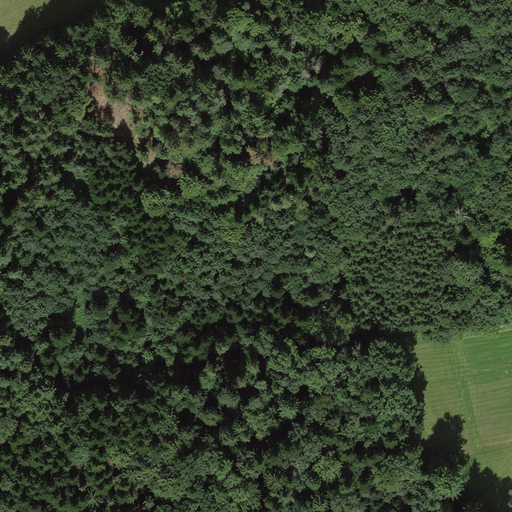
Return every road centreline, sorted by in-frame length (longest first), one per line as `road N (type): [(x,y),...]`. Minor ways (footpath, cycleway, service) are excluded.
road 1 (track): [(393,345),(230,341),(0,401)]
road 2 (track): [(347,109),(351,344)]
road 3 (track): [(200,349),(206,411),(249,492)]
road 4 (track): [(393,345),(511,376)]
